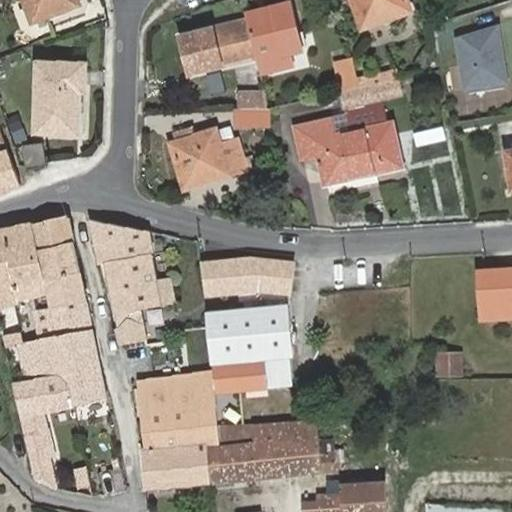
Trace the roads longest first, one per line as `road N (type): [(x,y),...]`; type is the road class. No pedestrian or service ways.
road 1 (residential): [(109,193),(245,235),(511,229)]
road 2 (residential): [(109,193),(128,128),(137,0)]
